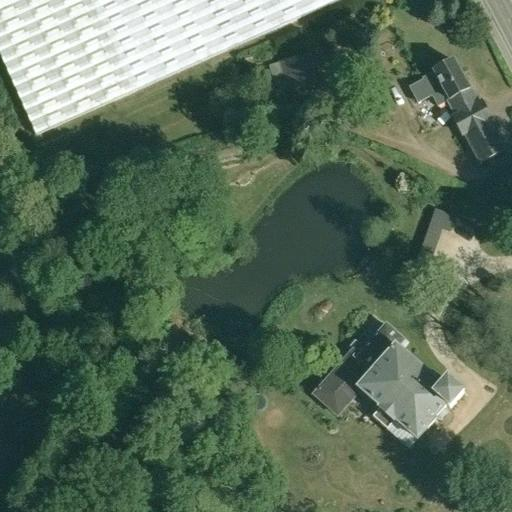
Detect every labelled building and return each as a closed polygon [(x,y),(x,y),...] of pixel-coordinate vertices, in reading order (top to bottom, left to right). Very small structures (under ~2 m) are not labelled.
[(0,0),(0,54),(36,134),(338,0),(0,0)] [(377,12),(367,5),(361,13),(371,20),(377,12)] [(278,62),(279,64),(286,92),(286,94),(315,87),(307,54),(278,62)] [(409,88),(418,104),(432,97),(438,107),(448,102),(481,164),(505,150),(489,123),(493,120),(481,101),(480,102),(471,87),(471,88),(454,60),(432,72),(433,73),(422,78),(423,81),(409,88)] [(286,92),(279,64),(270,66),(277,94),(286,92)] [(417,263),(430,268),(441,231),(450,233),(452,225),(441,221),(443,212),(435,210),(417,263)] [(350,353),(312,397),(338,419),(361,392),(382,410),(374,418),(409,450),(417,441),(447,406),(450,409),(463,394),(448,381),(442,388),(397,349),(403,341),(386,326),(371,344),(358,344),(355,342),(347,350),(350,353)] [(39,459),(71,454),(67,416),(34,420),(39,459)]
